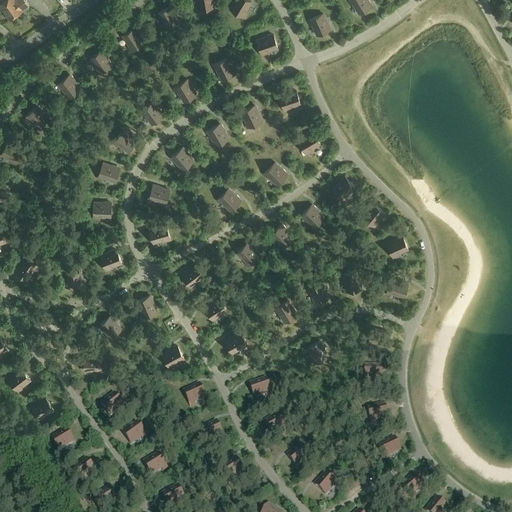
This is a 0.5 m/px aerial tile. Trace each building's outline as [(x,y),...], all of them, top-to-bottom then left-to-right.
[(0,0),(0,4),(10,19),(23,10),(24,11),(29,8),(28,6),(29,6),(25,0),(0,0)] [(198,0),(199,5),(196,5),(197,10),(214,7),(212,0),(198,0)] [(245,12),(252,1),(249,0),(235,0),(236,0),(231,9),(245,18),(247,13),(245,12)] [(353,3),(360,14),(372,6),(371,5),(371,3),(369,0),(368,0),(367,0),(348,0),(351,4),(353,3)] [(171,6),(158,13),(164,23),(162,25),(164,29),(179,21),(174,12),(175,11),(173,8),(172,7),(171,6)] [(312,24),(317,35),(330,29),(329,28),(330,26),(329,23),(327,23),(323,14),(308,20),(310,25),(312,24)] [(135,28),(123,35),(130,46),(128,47),(130,51),(144,42),(139,34),(139,32),(137,29),(136,29),(135,28)] [(266,52),(278,48),(273,34),(272,35),(271,34),(267,35),(267,37),(257,40),(262,56),(267,54),(266,52)] [(102,50),(91,58),(98,68),(96,70),(99,74),(112,64),(106,56),(107,54),(105,52),(103,51),(102,50)] [(217,68),(222,80),(235,73),(234,72),(235,70),(233,67),(232,67),(227,58),(212,65),(214,70),(217,68)] [(69,75),(59,84),(66,93),(64,95),(67,99),(80,88),(74,80),(74,79),(72,76),(71,76),(69,75)] [(178,91),(184,101),(196,94),(195,93),(196,91),(194,88),(193,88),(187,79),(173,88),(176,92),(178,91)] [(289,108),(301,104),(296,90),(295,91),(293,90),(290,91),(290,93),(280,96),(285,112),(290,110),(289,108)] [(145,114),(152,124),(164,116),(163,114),(163,113),(161,110),(159,110),(153,102),(140,112),(143,116),(145,114)] [(36,105),(27,116),(36,124),(34,126),(38,129),(49,117),(41,110),(41,109),(39,106),(37,106),(36,105)] [(254,105),(242,111),(247,123),(245,124),(247,128),(262,121),(258,112),(258,110),(257,107),(255,107),(254,105)] [(220,123),(208,131),(214,141),(212,143),(214,147),(229,138),(223,130),(224,128),(222,125),(221,125),(220,123)] [(118,144),(128,151),(137,140),(135,139),(135,138),(132,136),(131,136),(123,130),(113,144),(117,146),(118,144)] [(310,150),(320,144),(313,132),(312,132),(310,132),(307,134),(307,135),(298,140),(307,155),(311,152),(310,150)] [(8,142),(1,154),(12,161),(11,163),(15,165),(23,151),(15,146),(14,144),(11,143),(10,143),(8,142)] [(182,148),(172,157),(180,166),(178,168),(181,172),(193,161),(187,153),(187,152),(185,149),(184,149),(182,148)] [(103,178),(115,182),(120,168),(118,168),(117,167),(114,165),(113,166),(103,163),(98,178),(102,180),(103,178)] [(268,176),(277,185),(287,175),(286,174),(286,172),(284,170),(282,170),(275,163),(263,174),(267,178),(268,176)] [(346,195),(355,187),(345,177),(344,178),(343,178),(340,180),(340,182),(333,189),(344,201),(348,197),(346,195)] [(153,185),(149,199),(161,202),(160,205),(165,206),(170,190),(160,187),(159,186),(156,185),(155,186),(153,185)] [(222,202),(231,211),(241,201),(240,199),(240,198),(237,196),(236,196),(229,188),(217,200),(220,204),(222,202)] [(99,217),(111,217),(111,203),(110,203),(109,202),(105,202),(104,203),(94,202),(94,219),(99,219),(99,217)] [(376,222),(384,212),(374,203),(373,205),(371,205),(369,207),(369,209),(363,216),(375,227),(378,224),(376,222)] [(312,205),(302,215),(311,224),(309,225),(312,229),(324,217),(317,210),(317,208),(314,206),(313,206),(312,205)] [(150,229),(154,243),(166,239),(166,242),(171,240),(166,224),(157,227),(155,227),(152,228),(151,229),(150,229)] [(281,225),(271,235),(280,243),(278,245),(282,249),(293,237),(286,230),(286,228),(284,226),(282,226),(281,225)] [(0,244),(8,241),(9,243),(13,242),(7,226),(0,228),(0,244)] [(397,254),(408,249),(403,236),(401,237),(400,236),(397,238),(396,239),(387,243),(394,258),(398,256),(397,254)] [(248,243),(238,253),(246,261),(245,263),(248,267),(260,255),(253,248),(253,246),(250,244),(249,244),(248,243)] [(110,267),(122,263),(117,250),(115,250),(114,250),(111,251),(110,252),(101,256),(107,271),(111,270),(110,267)] [(16,272),(27,280),(34,269),(36,271),(39,267),(25,257),(20,266),(18,266),(16,269),(16,270),(16,272)] [(66,273),(69,286),(83,282),(83,281),(83,279),(83,276),(81,275),(79,265),(63,269),(64,274),(66,273)] [(182,275),(190,287),(200,279),(202,281),(206,278),(196,265),(188,271),(186,271),(184,273),(183,274),(182,275)] [(345,279),(347,291),(361,289),(361,287),(361,286),(361,283),(360,282),(358,272),(342,275),(342,280),(345,279)] [(392,293),(404,297),(408,284),(407,283),(406,282),(403,281),(401,282),(392,278),(387,294),(391,296),(392,293)] [(311,292),(316,303),(329,298),(328,296),(329,295),(327,292),(326,291),(322,282),(307,289),(309,293),(311,292)] [(150,295),(137,301),(142,312),(140,313),(142,318),(157,311),(153,302),(153,301),(152,297),(151,297),(150,295)] [(205,308),(213,319),(224,313),(225,315),(229,312),(220,298),(211,304),(210,303),(207,305),(207,307),(205,308)] [(279,311),(285,322),(297,315),(296,313),(297,312),(295,309),(293,309),(288,300),(274,309),(276,313),(279,311)] [(111,315),(100,324),(107,334),(105,335),(108,339),(121,329),(115,321),(115,319),(113,317),(112,317),(111,315)] [(374,343),(385,346),(390,333),(388,332),(387,331),(384,330),(383,331),(373,328),(368,344),(373,345),(374,343)] [(226,340),(233,352),(244,346),(245,348),(249,346),(241,332),(232,337),(231,336),(228,338),(227,339),(226,340)] [(320,341),(307,348),(314,359),(311,360),(314,364),(328,356),(323,347),(324,346),(322,343),(320,342),(320,341)] [(173,364),(184,358),(178,346),(176,347),(175,346),(172,348),(171,349),(162,354),(171,369),(175,366),(173,364)] [(84,356),(83,370),(96,370),(96,373),(100,373),(101,356),(91,356),(90,355),(87,355),(85,356),(84,356)] [(369,379),(382,380),(382,366),(380,366),(379,365),(376,365),(375,365),(365,365),(365,382),(369,382),(369,379)] [(21,387),(31,380),(22,369),(21,370),(19,370),(17,372),(17,373),(9,379),(19,392),(23,389),(21,387)] [(249,384),(254,398),(266,394),(267,396),(271,394),(266,379),(256,382),(255,381),(251,383),(251,384),(249,384)] [(194,402),(205,397),(199,384),(198,385),(196,385),(193,386),(193,387),(183,392),(190,407),(195,405),(194,402)] [(100,404),(109,415),(119,408),(121,410),(124,407),(114,394),(106,400),(105,400),(102,402),(102,403),(100,404)] [(43,416),(54,410),(46,398),(44,399),(43,399),(40,400),(40,402),(31,407),(41,421),(45,419),(43,416)] [(375,420),(387,418),(384,404),(383,404),(381,403),(378,404),(377,405),(367,407),(371,424),(376,423),(375,420)] [(265,422),(272,434),(283,428),(284,430),(288,428),(280,413),(271,418),(270,418),(267,420),(266,421),(265,422)] [(122,432),(131,444),(141,437),(142,439),(146,436),(137,422),(128,428),(127,428),(124,430),(124,431),(122,432)] [(211,440),(222,434),(216,422),(215,422),(213,422),(210,423),(210,425),(201,429),(208,444),(212,442),(211,440)] [(63,448),(73,442),(66,429),(65,430),(63,430),(60,432),(60,433),(51,438),(60,453),(64,450),(63,448)] [(389,456),(400,450),(394,438),(392,438),(391,438),(388,439),(388,441),(378,445),(385,460),(390,458),(389,456)] [(287,456),(296,467),(305,459),(307,461),(311,458),(300,445),(292,451),(291,451),(288,453),(288,455),(287,456)] [(143,463),(151,475),(161,468),(163,470),(167,468),(158,454),(149,459),(148,459),(145,460),(145,462),(143,463)] [(232,477),(243,470),(235,458),(234,459),(232,459),(230,461),(229,462),(221,467),(230,482),(234,479),(232,477)] [(84,478),(94,470),(86,459),(85,460),(83,460),(81,462),(80,463),(72,469),(82,483),(86,480),(84,478)] [(314,485),(325,495),(333,485),(335,487),(338,483),(326,472),(319,480),(318,480),(315,483),(315,484),(314,485)] [(414,493),(424,485),(414,474),(413,475),(412,475),(409,477),(409,479),(401,486),(412,498),(416,495),(414,493)] [(162,494),(169,506),(180,501),(181,503),(185,501),(177,486),(168,491),(167,490),(164,492),(164,493),(162,494)] [(104,508),(115,501),(107,489),(106,490),(104,490),(101,491),(101,493),(92,498),(101,511),(105,510),(104,508)] [(442,511),(447,507),(436,498),(435,499),(434,499),(432,502),(432,503),(425,511),(426,511),(442,511)]
